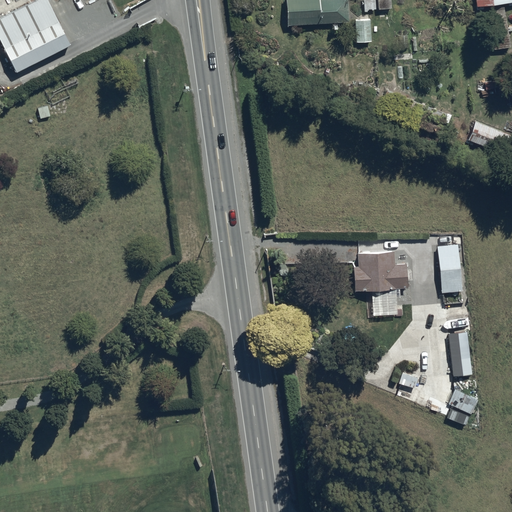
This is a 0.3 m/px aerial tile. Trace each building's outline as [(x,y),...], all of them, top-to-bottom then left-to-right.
[(46,0),(36,0),(0,18),(0,41),(15,72),(69,45),(46,0)] [(286,0),(287,25),(348,22),(347,0),(286,0)] [(377,0),(377,9),(391,9),(390,0),(377,0)] [(509,47),(501,6),(485,9),(493,50),(509,47)] [(370,19),(355,20),(356,42),(371,42),(370,19)] [(445,114),(387,90),(383,100),(441,124),(445,114)] [(47,106),(37,109),(40,119),(51,116),(47,106)] [(511,151),(511,136),(473,121),(467,139),(510,157),(511,151)] [(457,244),(436,246),(439,293),(460,291),(457,244)] [(393,252),(357,254),(357,267),(353,267),(354,291),(391,290),(391,288),(407,288),(406,263),(394,264),(393,252)] [(511,268),(471,263),(468,289),(511,293),(511,268)] [(318,324),(318,325),(318,327),(319,328),(319,330),(320,331),(320,332),(321,333),(322,333),(322,334),(323,335),(324,336),(325,336),(326,337),(327,337),(328,337),(329,338),(331,338),(332,338),(333,338),(334,338),(335,337),(336,337),(337,336),(338,336),(339,335),(340,335),(341,334),(342,333),(342,332),(343,331),(343,330),(344,329),(344,328),(344,327),(344,326),(344,324),(344,323),(344,322),(344,321),(344,320),(343,319),(343,318),(342,317),(342,316),(341,315),(340,315),(339,314),(338,313),(337,313),(336,312),(335,312),(334,312),(333,311),(332,311),(330,311),(329,312),(328,312),(327,312),(326,312),(325,313),(324,314),(323,314),(322,315),(321,316),(321,317),(320,318),(320,319),(319,320),(319,321),(318,322),(318,323),(318,324)] [(465,331),(446,334),(451,376),(470,374),(465,331)] [(400,372),(396,383),(413,389),(417,378),(400,372)] [(476,400),(454,389),(447,403),(469,414),(476,400)]
